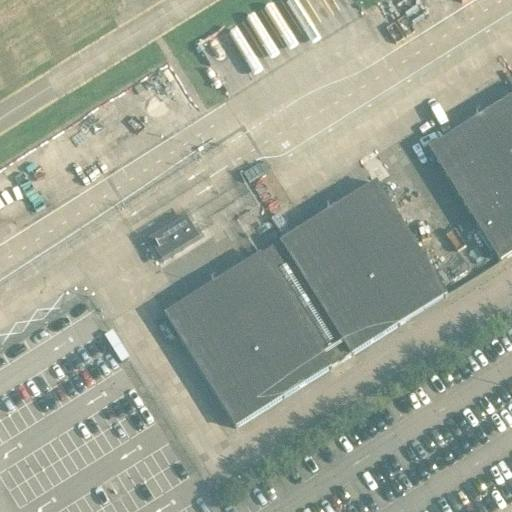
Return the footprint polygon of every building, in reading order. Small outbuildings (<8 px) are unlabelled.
[(511,98),(477,121),(511,176),(511,98)] [(511,257),(511,176),(477,121),(430,151),(501,264),(511,257)] [(443,292),(375,185),(328,215),(400,328),(447,299),(443,292)] [(400,328),(328,215),(281,244),(352,358),(400,328)] [(186,218),(148,242),(161,263),(199,240),(196,235),(186,218)] [(281,244),(260,257),(332,371),(352,358),(281,244)] [(260,257),(213,287),(284,401),(332,371),(260,257)] [(213,287),(165,317),(237,431),(284,401),(213,287)]
